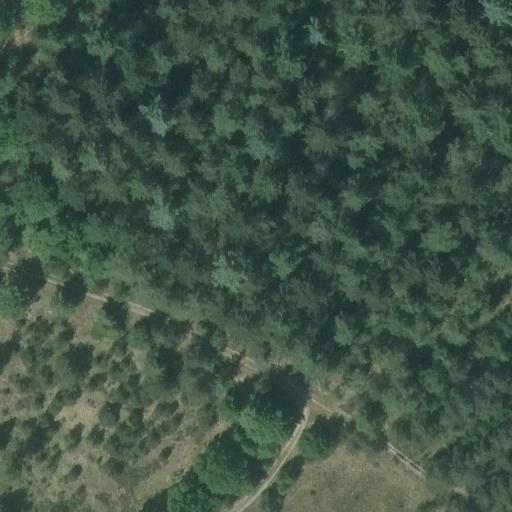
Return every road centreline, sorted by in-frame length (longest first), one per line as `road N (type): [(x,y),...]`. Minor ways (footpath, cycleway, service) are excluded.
road 1 (track): [(330,411),(139,312),(0,266)]
road 2 (track): [(226,511),(330,411)]
